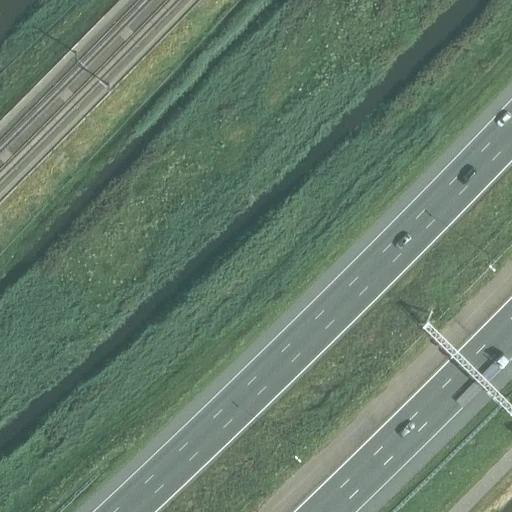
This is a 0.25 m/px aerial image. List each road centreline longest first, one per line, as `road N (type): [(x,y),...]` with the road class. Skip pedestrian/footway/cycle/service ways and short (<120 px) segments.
road 1 (motorway): [(511,126),(118,511)]
road 2 (motorway): [(317,511),(511,324)]
